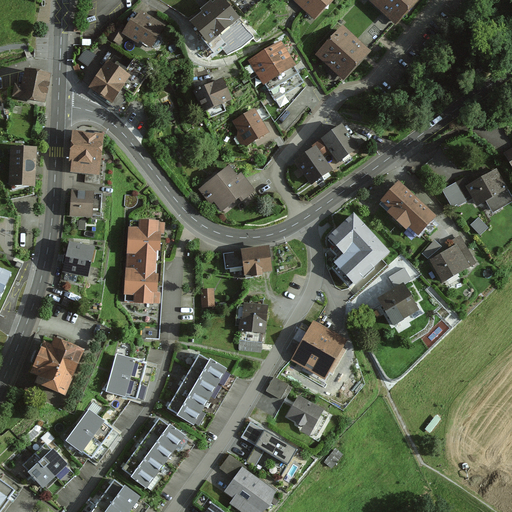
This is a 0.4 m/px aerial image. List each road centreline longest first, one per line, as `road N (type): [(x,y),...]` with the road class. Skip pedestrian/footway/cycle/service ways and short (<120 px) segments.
road 1 (residential): [(303,220),(316,267),(298,313),(173,511)]
road 2 (residential): [(70,511),(160,391),(180,252),(194,219)]
road 3 (residential): [(303,220),(279,178),(283,159),(334,100),(386,66),(443,0)]
road 4 (secondary): [(0,387),(45,261),(58,106)]
road 5 (tertiary): [(303,220),(511,68)]
road 6 (tertiary): [(58,106),(105,117),(194,219)]
road 7 (track): [(316,267),(379,377)]
